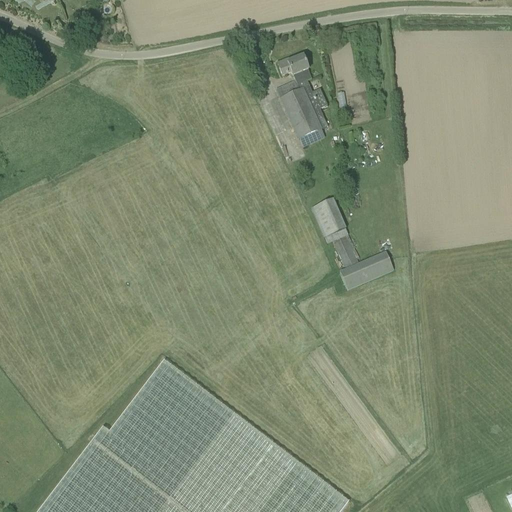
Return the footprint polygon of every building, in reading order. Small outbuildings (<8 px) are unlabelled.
[(295,83),(275,92),(298,142),(299,142),(321,132),(321,131),(327,128),(325,123),(319,111),(327,107),(320,91),(312,94),(308,87),(308,88),(306,83),(311,81),(307,72),(308,71),(303,58),(300,59),(301,60),(298,61),(298,60),(289,63),(288,61),(277,65),(282,78),(291,74),(292,78),(293,77),(295,83)] [(338,95),(340,110),(346,108),(344,94),(338,95)] [(310,211),(323,241),(324,240),(345,231),(346,231),(333,201),(310,211)] [(358,266),(345,239),(332,244),(344,272),(339,274),(347,293),(393,273),(385,253),(358,266)] [(102,429),(38,511),(341,511),(349,503),(164,362),(109,434),(102,429)]
